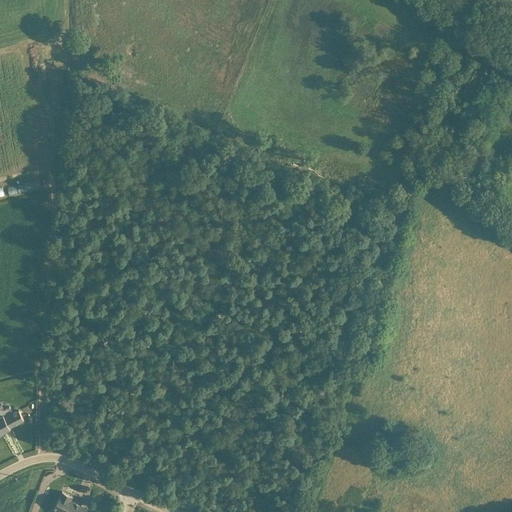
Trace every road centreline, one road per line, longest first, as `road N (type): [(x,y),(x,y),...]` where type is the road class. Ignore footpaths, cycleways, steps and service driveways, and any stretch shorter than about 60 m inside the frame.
road 1 (track): [(308,511),(347,403),(405,181),(484,22)]
road 2 (unclassified): [(165,511),(70,462),(46,458),(0,475)]
